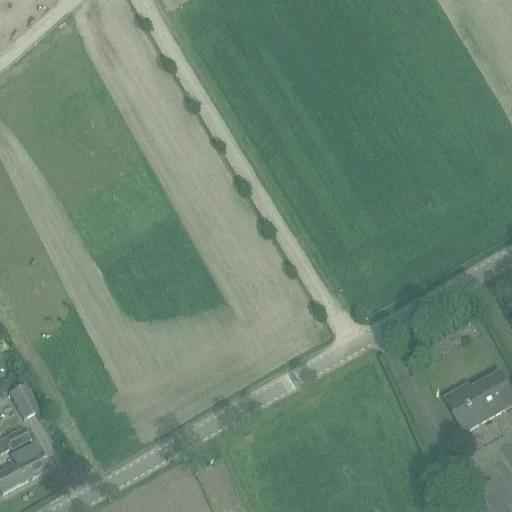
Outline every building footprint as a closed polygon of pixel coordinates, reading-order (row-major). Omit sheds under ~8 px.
[(445,401),(465,436),(511,409),(511,397),(500,376),(463,397),(461,392),(445,401)] [(8,396),(22,423),(38,414),(24,388),(8,396)] [(22,430),(0,441),(0,456),(29,442),(22,430)] [(0,475),(0,493),(2,497),(49,472),(35,446),(10,459),(15,467),(0,475)] [(507,511),(492,485),(460,502),(465,511),(507,511)]
